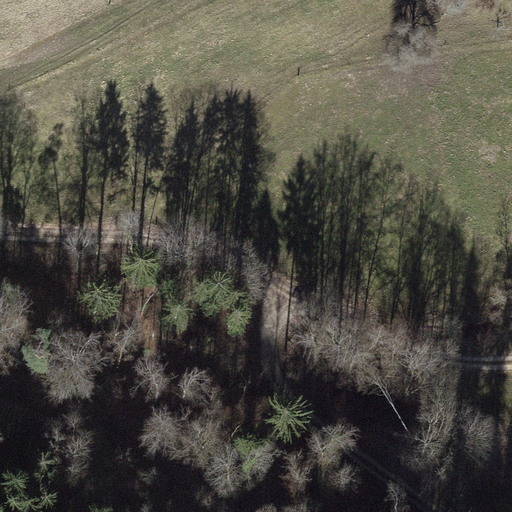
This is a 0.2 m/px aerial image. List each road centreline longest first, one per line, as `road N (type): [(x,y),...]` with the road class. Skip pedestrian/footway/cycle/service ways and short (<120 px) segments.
road 1 (track): [(511,365),(419,358),(186,238),(0,224)]
road 2 (track): [(272,279),(274,355),(285,395),(434,511)]
road 3 (track): [(222,511),(207,491),(109,421),(0,376)]
